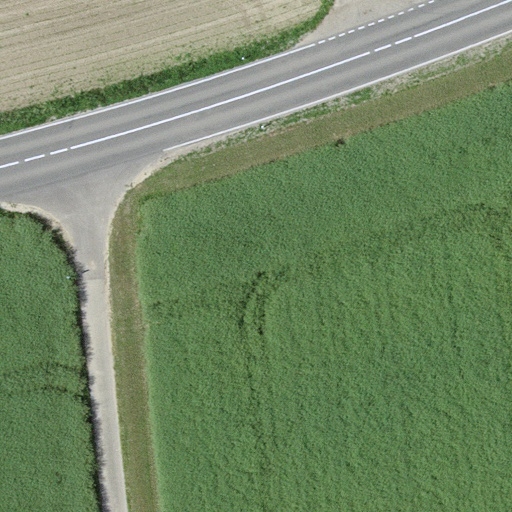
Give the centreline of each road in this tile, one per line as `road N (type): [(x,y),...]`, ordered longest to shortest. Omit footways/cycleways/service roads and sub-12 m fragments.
road 1 (secondary): [(0,175),(51,164),(507,0)]
road 2 (track): [(120,511),(90,233),(51,164)]
